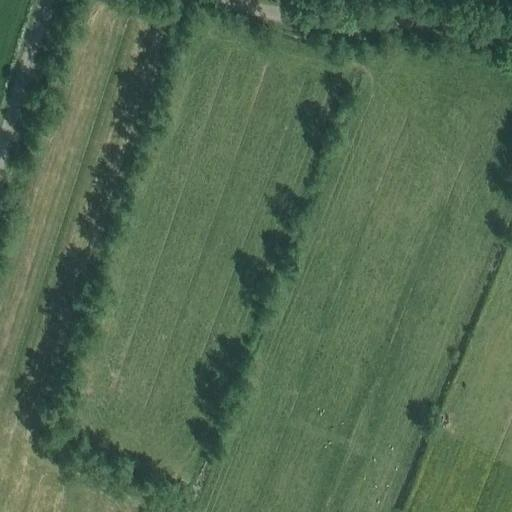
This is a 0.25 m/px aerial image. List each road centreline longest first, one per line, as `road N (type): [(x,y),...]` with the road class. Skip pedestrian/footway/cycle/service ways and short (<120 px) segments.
road 1 (track): [(511,32),(464,21),(309,18),(234,0)]
road 2 (track): [(0,161),(49,0)]
